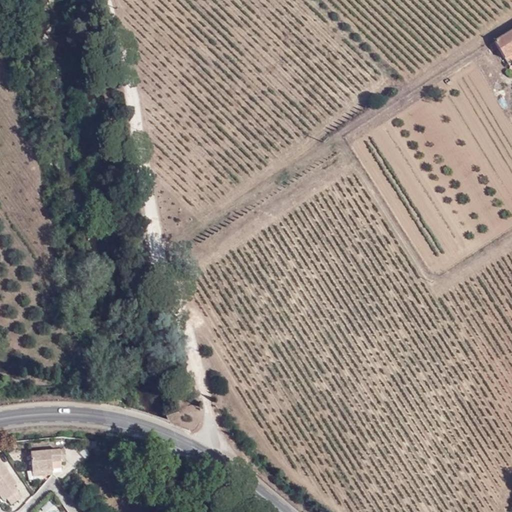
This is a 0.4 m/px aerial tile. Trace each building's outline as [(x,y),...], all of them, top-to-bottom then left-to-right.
[(511,31),(494,43),(497,48),(505,60),(511,55),(511,31)] [(489,45),(492,51),(497,48),(494,43),(489,45)] [(66,451),(61,451),(32,454),(34,473),(54,471),(54,470),(63,469),(62,462),(67,462),(66,451)] [(0,459),(0,492),(2,496),(6,500),(7,499),(10,498),(16,493),(18,492),(15,487),(18,485),(15,481),(11,475),(5,466),(0,459)] [(11,505),(22,497),(18,492),(16,493),(10,498),(7,499),(11,505)]
